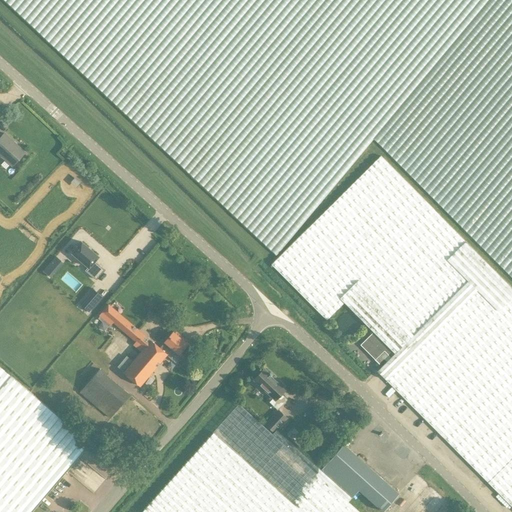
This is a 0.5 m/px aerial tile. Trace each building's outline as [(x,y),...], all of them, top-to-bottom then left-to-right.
[(370,143),(489,0),(2,0),(276,256),(370,143)] [(0,157),(1,156),(12,166),(24,152),(3,133),(0,136),(0,157)] [(380,156),(308,228),(270,266),(326,321),(343,303),(373,332),(360,345),(379,364),(388,355),(390,357),(377,371),(430,424),(487,482),(488,482),(511,506),(511,288),(465,241),(464,242),(380,156)] [(98,256),(81,242),(72,253),(89,267),(85,270),(96,279),(104,269),(94,261),(98,256)] [(122,282),(146,256),(137,247),(112,273),(122,282)] [(102,296),(93,288),(79,304),(89,312),(102,296)] [(166,354),(165,353),(171,347),(183,357),(193,346),(181,335),(179,337),(173,332),(165,341),(165,342),(160,348),(151,341),(150,341),(107,305),(98,315),(110,325),(113,323),(135,342),(133,343),(142,350),(123,372),(140,386),(166,354)] [(359,328),(359,327),(358,325),(358,323),(357,321),(355,319),(353,317),(351,316),(349,315),(347,315),(345,315),(342,316),(340,317),(338,318),(337,319),(335,322),(334,324),(334,327),(334,329),(335,332),(336,334),(337,336),(341,338),(345,339),(348,339),(351,339),(354,336),(356,334),(358,332),(359,328)] [(48,407),(0,366),(0,511),(30,511),(90,443),(48,407)] [(130,394),(101,368),(82,390),(110,415),(130,394)] [(265,370),(255,380),(274,399),(280,393),(279,392),(283,388),(284,389),(284,388),(277,382),(275,384),(268,377),(270,375),(271,375),(271,373),(268,373),(265,370)] [(398,493),(344,444),(343,444),(320,469),(278,430),(288,418),(278,409),(265,424),(266,425),(265,427),(239,404),(182,467),(141,511),(359,511),(348,502),(352,497),(359,490),(382,511),(398,493)]
